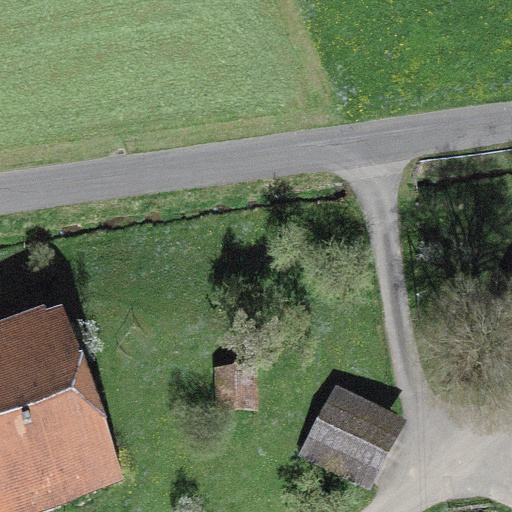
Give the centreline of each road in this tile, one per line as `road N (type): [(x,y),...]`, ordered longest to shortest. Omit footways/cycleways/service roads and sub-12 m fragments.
road 1 (unclassified): [(0,193),(511,124)]
road 2 (track): [(443,486),(406,415),(377,141)]
road 3 (unclassified): [(402,511),(511,428)]
